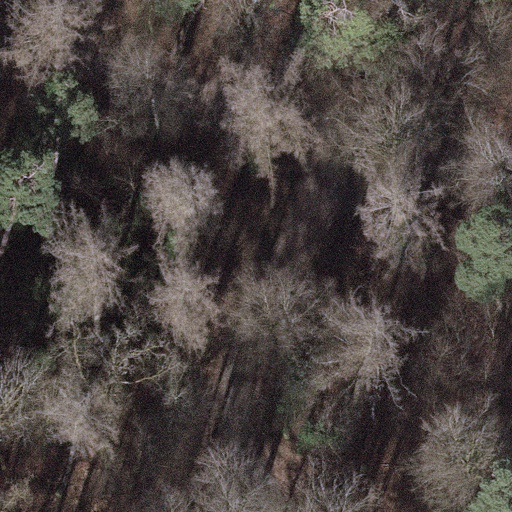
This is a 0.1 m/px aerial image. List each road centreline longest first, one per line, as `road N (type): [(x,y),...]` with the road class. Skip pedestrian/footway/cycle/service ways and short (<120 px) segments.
road 1 (track): [(0,53),(367,147),(511,173)]
road 2 (track): [(367,147),(301,233),(233,372),(256,473),(293,511)]
